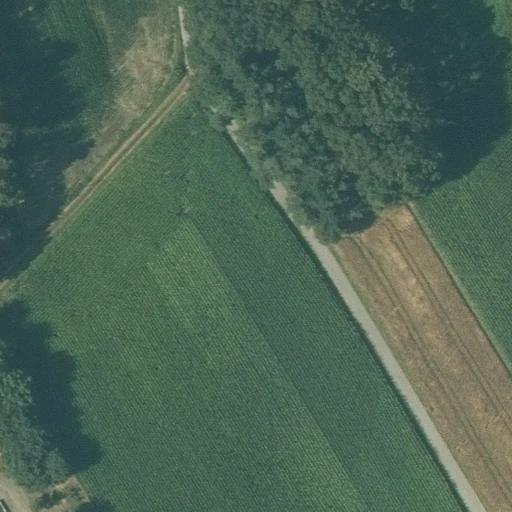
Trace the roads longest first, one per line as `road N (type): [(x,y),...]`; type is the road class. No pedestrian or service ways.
road 1 (unclassified): [(183,0),(195,72),(315,240),(476,511)]
road 2 (track): [(315,240),(511,37)]
